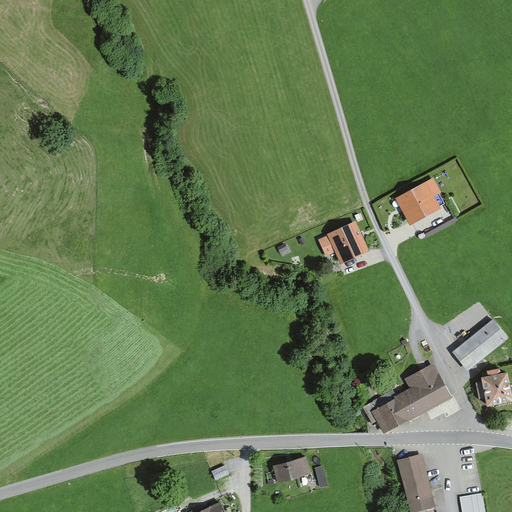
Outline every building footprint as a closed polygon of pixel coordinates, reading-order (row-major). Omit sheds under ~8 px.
[(441,194),(433,179),(394,200),(408,226),(440,210),(434,198),(441,194)] [(366,249),(355,224),(320,240),(326,254),(336,250),(341,261),(366,249)] [(508,340),(492,320),(451,354),(467,373),(508,340)] [(451,398),(433,365),(405,380),(411,390),(396,398),(391,390),(372,401),(376,409),(370,412),(383,435),(451,398)] [(500,369),(486,371),(487,376),(480,377),(481,383),(476,384),(479,401),(486,399),(487,407),(511,402),(511,396),(508,373),(501,374),(500,369)] [(441,511),(441,510),(436,511),(420,451),(396,458),(410,511),(441,511)] [(310,474),(306,457),(272,467),(277,483),(310,474)] [(317,463),(321,482),(329,481),(325,461),(317,463)] [(485,511),(482,492),(460,496),(462,511),(485,511)] [(226,511),(222,501),(203,509),(202,507),(189,511),(226,511)]
